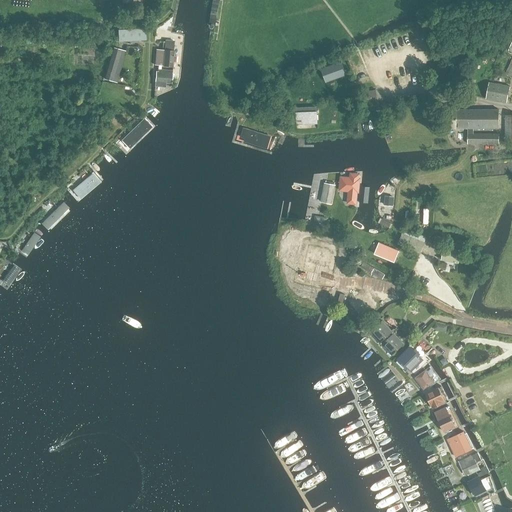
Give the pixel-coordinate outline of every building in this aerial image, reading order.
[(211,27),(213,24),(216,0),(210,0),(206,22),(207,25),(207,28),(210,28),(211,27)] [(136,39),(142,39),(146,38),(146,29),(136,30),(136,39)] [(159,65),(158,69),(161,69),(162,65),(173,66),(173,62),(175,62),(176,56),(174,56),(174,51),(173,51),(174,41),(166,40),(165,42),(164,42),(163,50),(156,49),(155,64),(159,65)] [(114,48),(105,79),(112,81),(121,50),(114,48)] [(341,62),(322,69),(325,78),(337,73),(338,77),(346,75),(341,62)] [(161,69),(158,69),(158,72),(156,72),(155,86),(165,87),(166,83),(171,84),(172,70),(161,69)] [(507,102),(510,87),(490,83),(487,98),(507,102)] [(376,90),(365,91),(367,108),(379,106),(376,90)] [(254,97),(252,107),(261,109),(263,99),(254,97)] [(317,107),(297,108),(298,119),(302,119),(302,123),(317,122),(317,107)] [(467,129),(467,133),(472,133),(473,133),(474,128),(499,129),(499,109),(468,109),(448,109),(447,129),(467,129)] [(145,116),(131,130),(136,135),(150,121),(145,116)] [(267,149),(271,136),(243,127),(240,137),(244,138),(243,142),(267,149)] [(499,144),(499,134),(473,133),(472,133),(467,133),(467,144),(477,144),(499,144)] [(93,172),(78,186),(83,191),(98,177),(93,172)] [(349,191),(348,199),(350,199),(350,203),(356,204),(357,192),(358,192),(360,179),(359,179),(359,174),(351,173),(350,178),(341,177),(340,190),(349,191)] [(335,185),(325,183),(321,202),(332,204),(335,185)] [(359,202),(368,203),(370,187),(361,186),(359,202)] [(393,205),(393,197),(386,196),(385,204),(393,205)] [(433,228),(433,198),(412,198),(412,222),(420,222),(420,228),(433,228)] [(64,201),(50,215),(54,220),(69,206),(64,201)] [(325,231),(327,218),(315,216),(313,228),(325,231)] [(398,244),(420,253),(426,237),(404,228),(398,244)] [(301,262),(305,232),(293,230),(288,260),(301,262)] [(33,232),(23,249),(29,253),(39,236),(33,232)] [(304,247),(302,257),(307,258),(303,277),(307,278),(306,279),(319,282),(319,281),(329,283),(331,274),(325,273),(328,263),(333,264),(335,255),(333,254),(335,245),(312,240),(310,249),(304,247)] [(375,253),(395,261),(399,250),(380,243),(375,253)] [(458,263),(461,250),(444,246),(441,259),(458,263)] [(13,262),(1,278),(6,282),(18,266),(13,262)] [(327,288),(323,301),(339,305),(343,293),(327,288)] [(363,291),(349,304),(358,314),(373,301),(363,291)] [(383,320),(371,331),(380,341),(382,340),(383,341),(392,333),(391,331),(392,330),(383,320)] [(393,334),(392,333),(383,341),(384,342),(383,344),(392,353),(404,343),(395,333),(393,334)] [(412,370),(423,358),(411,346),(398,359),(406,367),(407,366),(412,370)] [(415,378),(423,389),(434,381),(425,370),(415,378)] [(443,398),(446,396),(441,386),(437,388),(438,389),(426,394),(427,396),(426,396),(430,404),(430,403),(431,405),(432,405),(433,407),(444,402),(443,398)] [(435,412),(444,431),(455,426),(453,422),(456,420),(451,409),(447,411),(445,407),(435,412)] [(447,439),(455,457),(469,450),(461,433),(447,439)] [(480,470),(477,462),(481,460),(478,452),(458,461),(465,476),(467,475),(468,476),(480,470)] [(485,491),(487,495),(489,495),(496,491),(489,476),(480,480),(479,477),(468,482),(474,496),(485,491)]
